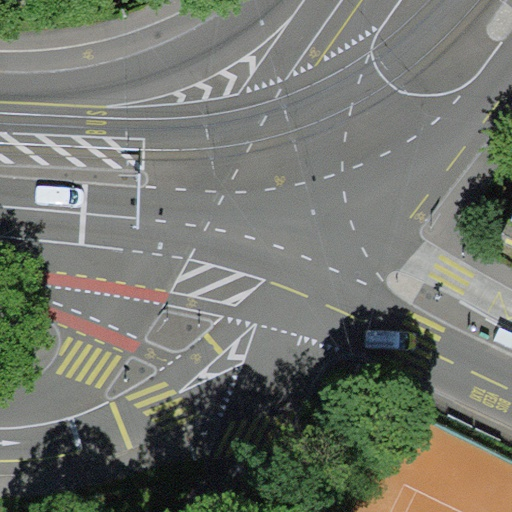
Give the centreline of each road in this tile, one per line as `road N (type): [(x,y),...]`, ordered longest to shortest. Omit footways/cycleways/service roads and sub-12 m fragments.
road 1 (primary): [(328,0),(254,46),(107,86),(0,88)]
road 2 (primary): [(237,241),(434,144),(511,59)]
road 3 (secondary): [(0,424),(57,420),(99,400),(194,314),(237,241)]
road 4 (secondary): [(237,241),(511,378)]
road 5 (residential): [(212,511),(267,428),(278,372),(268,304),(237,241)]
road 6 (secondary): [(331,0),(277,102),(237,241)]
road 7 (primary): [(0,216),(237,241)]
